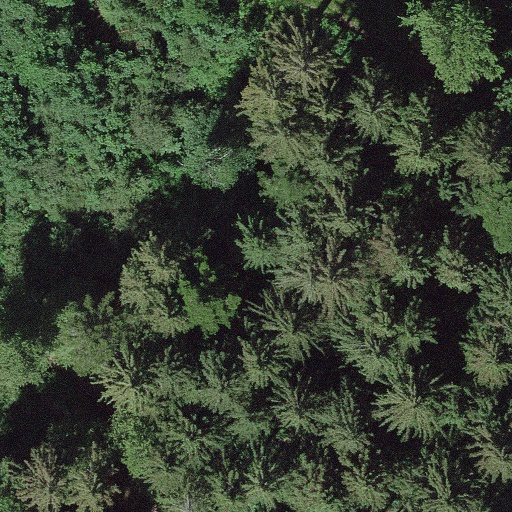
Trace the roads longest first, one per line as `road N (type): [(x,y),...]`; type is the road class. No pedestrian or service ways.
road 1 (track): [(0,324),(111,403),(187,511)]
road 2 (track): [(301,0),(511,106)]
